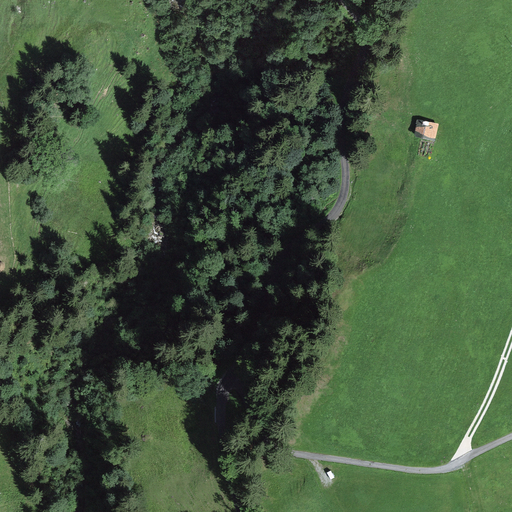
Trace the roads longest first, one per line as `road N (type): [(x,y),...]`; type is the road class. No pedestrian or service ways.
road 1 (unclassified): [(345,0),(354,66),(334,78),(331,113),(345,167),(341,210),(293,241),(222,393),(238,511)]
road 2 (track): [(232,364),(262,434),(293,453),(435,470),(511,435)]
road 3 (track): [(463,460),(511,337)]
